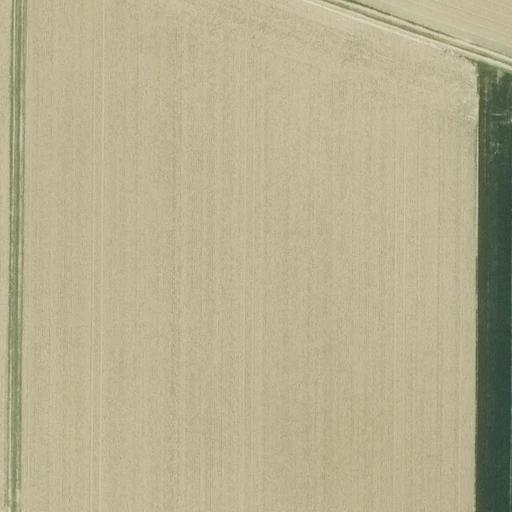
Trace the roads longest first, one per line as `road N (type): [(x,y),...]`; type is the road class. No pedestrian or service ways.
road 1 (track): [(13,511),(19,0)]
road 2 (track): [(511,65),(322,0)]
